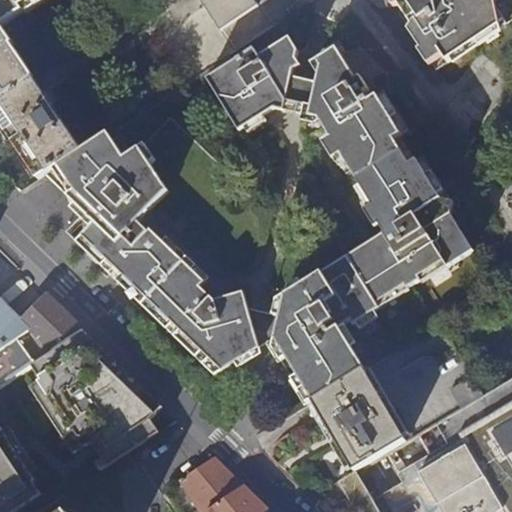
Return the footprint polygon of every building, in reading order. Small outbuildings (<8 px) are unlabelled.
[(0,0),(0,103),(35,80),(12,45),(15,44),(2,25),(23,11),(20,6),(29,0),(32,0),(37,5),(44,0),(0,0)] [(145,24),(185,83),(248,41),(278,22),(310,0),(159,0),(166,11),(145,24)] [(435,71),(505,24),(491,2),(494,0),(403,0),(403,2),(401,3),(400,5),(399,6),(398,6),(397,9),(398,12),(398,14),(399,16),(401,17),(404,18),(407,19),(411,25),(414,25),(419,33),(413,37),(421,49),(430,63),(435,71)] [(278,22),(248,41),(254,51),(206,80),(238,132),(274,109),(284,112),(286,102),(292,78),(293,71),(300,67),(296,60),(298,52),(278,22)] [(430,63),(421,49),(418,51),(427,66),(430,63)] [(276,339),(315,402),(328,394),(327,393),(365,370),(366,369),(341,328),(353,320),(355,324),(382,307),(379,303),(408,285),(409,288),(422,279),(421,277),(445,261),(448,266),(474,250),(426,173),(419,178),(410,165),(395,140),(387,128),(394,123),(378,96),(370,101),(369,102),(365,95),(366,93),(371,90),(362,77),(357,81),(338,50),(323,59),(321,66),(314,70),(319,77),(317,84),(311,108),(309,117),(318,119),(330,137),(322,142),(333,160),(341,155),(373,205),(364,210),(380,236),(286,296),(276,339)] [(298,105),(311,108),(317,84),(303,81),(292,78),(286,102),(298,105)] [(0,121),(38,180),(45,176),(82,151),(35,80),(0,103),(0,121)] [(402,136),(394,123),(387,128),(395,140),(402,136)] [(215,375),(229,367),(261,348),(244,293),(215,302),(200,288),(190,278),(195,273),(150,230),(148,233),(138,223),(168,191),(140,149),(132,154),(110,133),(82,151),(45,176),(84,213),(88,217),(95,224),(86,234),(77,243),(102,267),(107,261),(122,275),(117,281),(167,329),(173,323),(181,330),(175,336),(198,358),(203,352),(210,358),(204,364),(215,375)] [(419,178),(426,173),(418,160),(410,165),(419,178)] [(190,278),(200,288),(205,283),(195,273),(190,278)] [(0,385),(20,372),(51,352),(83,331),(47,296),(23,321),(18,317),(0,299),(0,385)] [(93,341),(83,331),(51,352),(58,361),(71,352),(73,354),(93,341)] [(70,407),(45,370),(3,398),(27,434),(28,435),(68,408),(70,407)] [(328,394),(315,402),(357,471),(409,441),(365,370),(327,393),(328,394)] [(101,418),(144,390),(124,371),(70,407),(68,408),(86,435),(99,427),(101,425),(102,424),(102,422),(102,420),(101,418)] [(473,379),(484,397),(486,396),(475,377),(473,379)] [(453,391),(463,409),(484,397),(473,379),(453,391)] [(511,511),(511,380),(486,396),(484,397),(463,409),(437,425),(454,453),(373,501),(356,472),(338,482),(355,511),(511,511)] [(47,473),(64,498),(109,468),(93,443),(47,473)] [(245,488),(215,459),(180,482),(198,510),(194,511),(209,511),(239,493),(245,488)] [(267,511),(269,511),(245,488),(239,493),(209,511),(267,511)]
